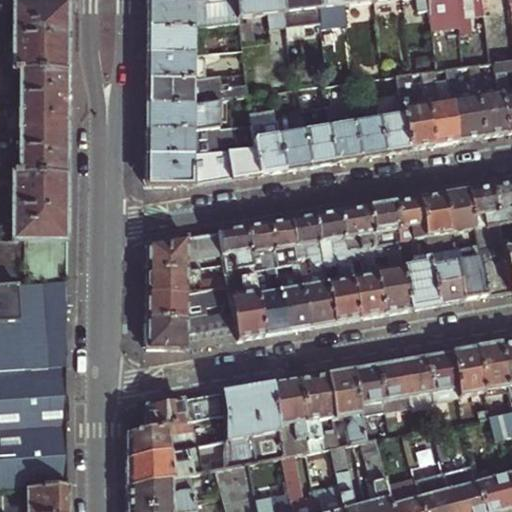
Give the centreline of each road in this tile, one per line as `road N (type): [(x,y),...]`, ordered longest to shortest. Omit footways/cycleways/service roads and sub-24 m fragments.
road 1 (residential): [(511,322),(102,390)]
road 2 (residential): [(106,228),(511,165)]
road 3 (tertiary): [(107,0),(106,228)]
road 4 (tertiary): [(106,228),(102,390)]
road 5 (tertiary): [(102,390),(103,511)]
